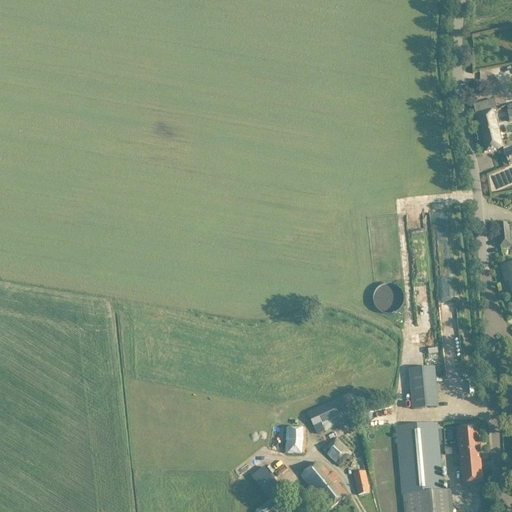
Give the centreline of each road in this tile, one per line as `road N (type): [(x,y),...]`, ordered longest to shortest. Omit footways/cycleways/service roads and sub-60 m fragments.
road 1 (unclassified): [(491,291),(459,71),(463,0)]
road 2 (unclassified): [(491,291),(501,509)]
